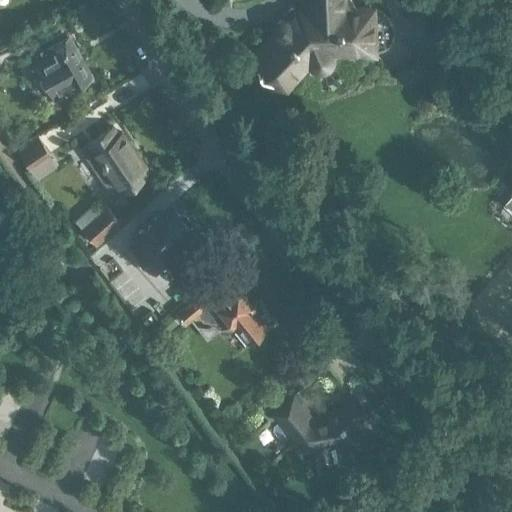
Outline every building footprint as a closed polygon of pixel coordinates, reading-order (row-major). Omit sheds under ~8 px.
[(271,28),(272,30),(248,55),(257,85),(287,92),(303,74),(301,72),(306,66),(307,66),(308,66),(312,68),(315,70),(319,71),(322,70),(325,70),(327,69),(330,67),(332,64),(334,58),(335,54),(336,52),(353,51),(353,55),(377,54),(376,49),(379,48),(382,47),(385,46),(388,44),(390,41),(392,37),(393,34),(393,30),(393,27),(392,23),(390,20),(388,17),(385,14),(375,9),(374,2),(354,2),(353,0),(301,0),(302,4),(290,5),(281,14),(282,15),(280,15),(277,16),(276,17),(274,19),(273,20),(272,22),(272,24),(271,26),(271,28)] [(1,28),(0,28),(0,48),(10,43),(1,28)] [(42,51),(46,58),(36,64),(42,74),(39,78),(44,87),(49,88),(51,91),(67,82),(70,86),(90,75),(68,36),(42,51)] [(145,175),(141,169),(144,166),(132,149),(121,132),(117,134),(112,125),(81,146),(114,196),(145,175)] [(48,154),(39,140),(19,155),(28,168),(48,154)] [(92,205),(75,220),(96,243),(120,221),(106,206),(99,212),(92,205)] [(177,213),(171,205),(170,206),(169,207),(161,216),(158,213),(137,231),(140,234),(129,242),(152,269),(163,260),(166,263),(187,246),(184,243),(194,234),(188,227),(189,223),(180,212),(177,213)] [(201,320),(221,321),(221,327),(235,328),(247,343),(268,325),(230,281),(208,299),(210,301),(207,304),(198,292),(174,312),(183,323),(195,313),(201,320)] [(422,315),(415,322),(411,326),(416,331),(422,337),(433,327),(422,315)] [(162,335),(171,329),(162,319),(154,325),(162,335)] [(488,377),(503,362),(487,347),(473,363),(488,377)] [(64,360),(37,377),(68,422),(93,407),(64,360)] [(299,367),(298,368),(289,376),(301,389),(311,380),(299,367)] [(293,392),(271,410),(303,449),(348,441),(360,429),(355,424),(368,413),(353,396),(340,408),(333,405),(323,415),(313,416),(293,392)] [(399,405),(390,394),(384,400),(393,410),(399,405)]
